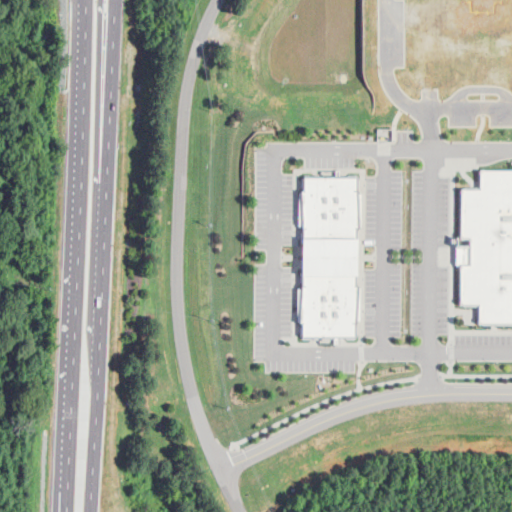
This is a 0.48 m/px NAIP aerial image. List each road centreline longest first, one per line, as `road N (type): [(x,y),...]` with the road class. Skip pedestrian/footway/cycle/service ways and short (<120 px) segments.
road 1 (trunk): [(89,0),(63,511)]
road 2 (trunk): [(91,511),(110,0)]
road 3 (residential): [(219,0),(188,77),(177,237),(187,372),(218,471)]
road 4 (tertiary): [(218,471),(381,399),(511,393)]
road 5 (trunk): [(104,167),(96,90),(101,0)]
